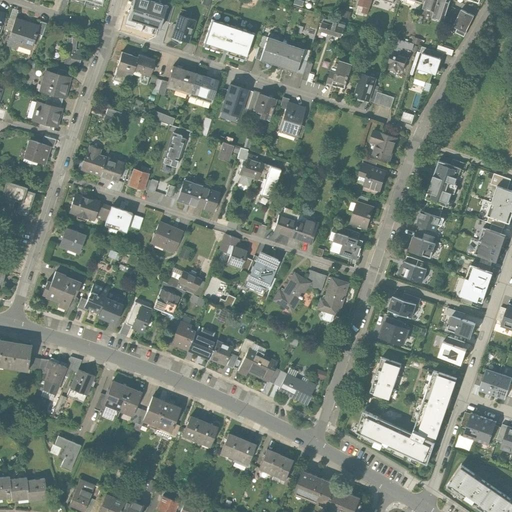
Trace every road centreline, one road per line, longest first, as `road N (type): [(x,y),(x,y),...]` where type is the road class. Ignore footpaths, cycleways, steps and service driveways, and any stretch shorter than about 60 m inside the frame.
road 1 (residential): [(59,175),(370,276)]
road 2 (residential): [(109,32),(420,131)]
road 3 (tertiary): [(313,443),(123,360),(11,325)]
road 4 (residential): [(313,443),(370,276)]
road 5 (residential): [(11,325),(59,175)]
road 6 (residential): [(370,276),(420,131)]
road 7 (residential): [(59,175),(109,32)]
road 8 (residential): [(420,131),(496,0)]
